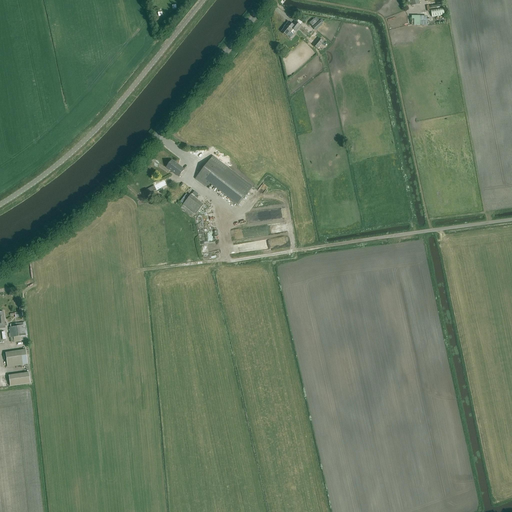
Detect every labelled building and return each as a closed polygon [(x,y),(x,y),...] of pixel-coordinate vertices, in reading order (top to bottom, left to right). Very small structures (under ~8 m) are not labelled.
[(444,8),(431,10),(432,17),(445,15),(444,8)] [(421,25),(430,24),(430,19),(427,19),(427,16),(420,16),(414,16),(414,19),(412,19),(413,25),(419,25),(419,21),(421,21),(421,25)] [(323,24),(320,21),(312,28),(315,31),(323,24)] [(301,26),(296,22),(293,25),(289,22),(285,27),(282,32),(287,36),(293,29),(296,32),(301,26)] [(323,42),(319,38),(313,45),(317,49),(323,42)] [(252,187),(213,156),(196,179),(207,188),(211,183),(238,205),(252,187)] [(184,170),(172,160),(169,164),(168,163),(166,166),(167,167),(179,177),(184,170)] [(161,190),(158,184),(144,191),(148,199),(158,194),(157,192),(161,190)] [(204,205),(191,194),(183,204),(196,215),(198,213),(200,214),(203,210),(201,209),(204,205)] [(25,317),(24,307),(19,307),(20,312),(15,313),(10,314),(11,316),(15,315),(15,318),(25,317)] [(27,336),(25,322),(10,324),(11,327),(9,328),(10,334),(9,334),(9,338),(10,338),(11,343),(21,342),(21,341),(28,340),(27,336)] [(28,365),(26,351),(5,353),(7,368),(28,365)] [(30,384),(29,373),(8,376),(10,387),(30,384)]
